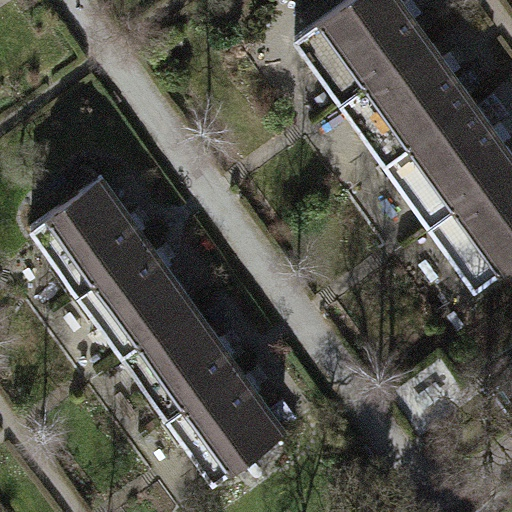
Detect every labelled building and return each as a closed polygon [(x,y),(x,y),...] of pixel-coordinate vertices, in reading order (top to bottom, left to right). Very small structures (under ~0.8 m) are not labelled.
[(423,36),(397,0),(334,0),(287,33),(333,99),(423,36)] [(463,95),(423,36),(333,99),(374,157),(463,95)] [(508,159),(463,95),(374,157),(419,221),(508,159)] [(511,247),(511,164),(508,159),(419,221),(462,282),(511,247)] [(140,233),(94,170),(20,223),(66,286),(140,233)] [(186,297),(140,233),(66,286),(112,350),(186,297)] [(232,361),(186,297),(112,350),(158,414),(232,361)] [(278,424),(232,361),(158,414),(203,477),(278,424)]
